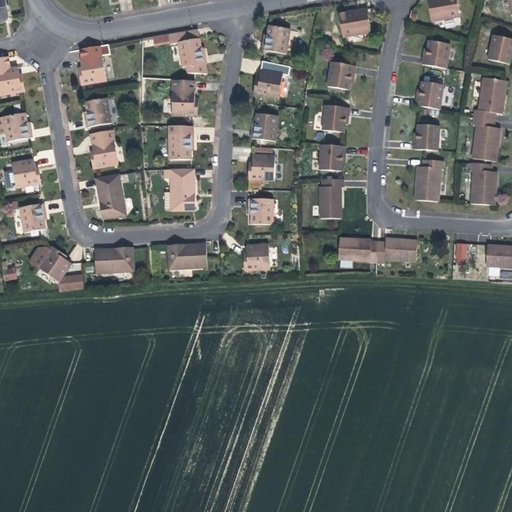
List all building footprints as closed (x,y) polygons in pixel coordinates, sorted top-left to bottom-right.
[(5,0),(0,0),(0,24),(1,24),(3,24),(6,22),(7,20),(9,19),(5,0)] [(453,0),(442,0),(433,2),(433,0),(424,0),(429,24),(457,19),(453,0)] [(366,12),(357,13),(357,16),(346,18),(346,15),(338,16),(341,40),(369,35),(366,12)] [(267,25),(265,36),(264,43),(260,43),(259,50),(284,53),(288,28),(267,25)] [(205,65),(204,58),(200,59),(198,51),(196,40),(194,40),(192,31),(166,35),(168,45),(175,44),(179,69),(183,68),(184,75),(204,76),(202,65),(205,65)] [(508,65),(510,57),(511,49),(511,48),(511,40),(492,36),(486,60),(508,65)] [(449,45),(426,41),(425,49),(422,49),(421,55),(419,65),(444,69),(449,45)] [(81,61),(82,68),(83,75),(80,79),(81,87),(106,83),(101,58),(81,61)] [(0,95),(23,92),(22,84),(18,82),(16,75),(15,68),(8,69),(6,59),(0,59),(0,95)] [(347,92),(348,83),(350,75),(353,75),(354,68),(330,64),(326,89),(347,92)] [(261,71),(260,77),(259,84),(255,86),(253,95),(278,99),(282,74),(261,71)] [(497,99),(499,83),(480,80),(476,113),(473,113),(472,120),(493,123),(494,115),(499,116),(500,109),(501,99),(497,99)] [(197,116),(197,108),(194,105),(194,97),(195,83),(173,82),(172,115),(197,116)] [(419,82),(417,90),(415,90),(413,97),(412,106),(437,110),(441,86),(419,82)] [(342,127),(344,117),(345,109),(348,110),(349,102),(325,98),(321,123),(342,127)] [(85,103),(87,113),(88,121),(84,121),(86,129),(110,125),(106,99),(85,103)] [(32,139),(30,132),(26,132),(25,125),(23,114),(2,118),(5,134),(6,143),(32,139)] [(256,114),(256,125),(255,133),(251,133),(251,140),(275,141),(277,115),(256,114)] [(469,160),(489,162),(491,147),(495,148),(496,141),(497,131),(492,131),(493,123),(472,120),(471,128),(473,128),(469,160)] [(414,124),(414,134),(412,150),(435,152),(437,126),(414,124)] [(190,162),(190,151),(190,144),(194,144),(194,128),(169,128),(168,162),(190,162)] [(91,136),(94,151),(95,158),(92,161),(94,170),(117,166),(111,132),(91,136)] [(338,175),(339,166),(340,158),(343,159),(343,151),(340,150),(319,148),(316,172),(338,175)] [(253,156),(253,163),(252,169),(249,172),(249,181),(273,182),(274,156),(253,156)] [(40,185),(39,177),(34,175),(33,168),(31,161),(10,165),(15,190),(40,185)] [(442,172),(442,164),(420,163),(420,171),(414,171),(413,182),(413,187),(417,187),(416,204),(437,205),(439,172),(442,172)] [(469,206),(489,207),(490,191),(494,191),(495,174),(490,174),(490,166),(468,165),(468,174),(471,174),(469,206)] [(194,213),(194,204),(190,202),(190,195),(194,195),(194,179),(189,179),(189,172),(169,172),(162,172),(163,181),(169,181),(169,195),(163,195),(163,212),(170,212),(170,213),(194,213)] [(120,177),(99,180),(101,187),(96,188),(99,205),(104,204),(105,209),(101,214),(102,222),(127,218),(120,177)] [(321,182),(321,190),(339,190),(343,191),(343,183),(321,182)] [(339,190),(321,190),(318,190),(316,220),(338,221),(339,204),(339,190)] [(249,200),(249,208),(252,208),(252,216),(252,226),(273,226),(274,200),(249,200)] [(44,231),(42,220),(41,212),(45,212),(43,204),(19,208),(23,234),(44,231)] [(337,259),(368,261),(369,242),(369,240),(357,240),(338,238),(337,259)] [(384,243),(383,260),(414,262),(415,240),(401,240),(384,239),(384,243)] [(369,242),(368,261),(368,263),(375,263),(377,242),(369,242)] [(383,264),(383,260),(384,243),(377,242),(375,263),(383,264)] [(467,262),(467,243),(455,243),(455,262),(467,262)] [(511,267),(511,246),(503,245),(487,244),(485,265),(511,267)] [(247,246),(247,253),(248,260),(245,264),(245,271),(269,270),(268,245),(247,246)] [(208,269),(207,248),(182,250),(178,247),(169,248),(171,271),(208,269)] [(71,264),(65,261),(60,258),(58,252),(51,248),(50,251),(47,255),(38,250),(30,264),(61,282),(63,278),(71,264)] [(121,253),(94,255),(96,276),(135,274),(133,249),(124,250),(121,253)] [(64,255),(58,252),(60,258),(65,261),(67,257),(64,255)] [(5,271),(2,271),(4,281),(17,279),(15,268),(12,268),(12,270),(5,271)] [(63,278),(61,282),(60,290),(82,288),(82,277),(63,278)]
